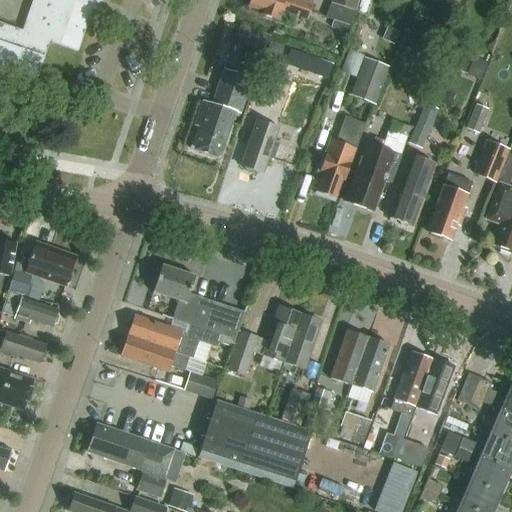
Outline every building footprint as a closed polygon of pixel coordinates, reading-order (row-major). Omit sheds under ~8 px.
[(0,71),(35,84),(50,42),(77,53),(95,0),(33,0),(22,32),(0,24),(0,71)] [(308,22),(313,7),(291,0),(251,0),(248,9),(262,13),(260,17),(278,23),(282,13),(308,22)] [(329,0),(329,4),(363,14),(367,0),(329,0)] [(430,0),(424,0),(417,17),(434,24),(443,5),(430,0)] [(347,27),(353,13),(328,4),(323,18),(333,22),(347,27)] [(333,22),(331,28),(344,33),(347,27),(333,22)] [(240,27),(238,43),(266,47),(269,32),(240,27)] [(386,30),(381,41),(393,46),(398,35),(386,30)] [(270,44),(267,55),(278,58),(282,48),(270,44)] [(393,67),(367,57),(352,93),(378,104),(393,67)] [(474,58),(466,76),(480,82),(488,64),(474,58)] [(282,71),(267,66),(256,98),(272,103),(282,71)] [(252,82),(235,76),(225,73),(213,106),(204,103),(195,128),(199,130),(192,151),(220,160),(236,115),(241,116),(252,82)] [(476,106),(466,130),(479,135),(488,111),(476,106)] [(351,164),(365,125),(345,119),(337,144),(331,142),(320,173),(325,175),(318,194),(335,200),(342,180),(345,181),(351,164)] [(410,145),(421,150),(431,125),(421,121),(410,145)] [(256,123),(242,168),(263,176),(269,160),(275,162),(280,146),(275,144),(279,132),(256,123)] [(401,156),(408,138),(386,130),(381,143),(392,147),(390,153),(368,145),(347,203),(373,213),(384,182),(393,185),(402,157),(401,156)] [(509,150),(486,141),(473,175),(496,184),(509,150)] [(413,227),(436,166),(412,157),(390,219),(400,223),(401,226),(406,228),(409,226),(413,227)] [(448,175),(444,187),(468,196),(471,187),(472,184),(448,175)] [(460,228),(466,211),(463,210),(468,196),(444,187),(439,201),(440,201),(428,233),(451,242),(457,226),(460,228)] [(511,253),(511,191),(501,187),(489,222),(501,226),(494,247),(511,253)] [(9,276),(15,243),(0,240),(0,288),(3,275),(9,276)] [(64,287),(75,257),(34,242),(25,267),(23,271),(64,287)] [(18,264),(15,273),(22,275),(22,274),(23,271),(25,267),(18,264)] [(236,342),(246,315),(190,297),(197,279),(163,268),(153,296),(179,304),(173,322),(188,327),(236,342)] [(10,288),(27,294),(32,278),(22,275),(15,273),(10,288)] [(1,315),(13,319),(29,323),(30,320),(51,327),(56,311),(10,296),(6,309),(4,308),(1,315)] [(285,364),(302,317),(281,310),(265,357),(285,364)] [(305,371),(322,324),(302,317),(285,364),(305,371)] [(236,342),(188,327),(186,335),(182,334),(182,335),(136,319),(130,338),(193,360),(205,364),(210,348),(216,349),(217,345),(233,350),(234,346),(236,342)] [(38,362),(44,346),(30,341),(31,339),(18,335),(17,337),(4,332),(4,334),(0,332),(0,351),(14,356),(14,354),(38,362)] [(259,338),(243,333),(229,372),(246,378),(259,338)] [(352,388),(369,340),(348,333),(331,381),(352,388)] [(205,364),(193,360),(130,338),(123,358),(169,374),(170,368),(188,374),(201,378),(206,364),(205,364)] [(373,395),(390,347),(369,340),(352,388),(373,395)] [(414,410),(431,361),(412,354),(395,403),(414,410)] [(437,418),(454,369),(431,361),(414,410),(437,418)] [(0,403),(15,409),(15,407),(22,410),(32,381),(30,380),(30,378),(0,368),(0,403)] [(215,383),(201,378),(188,374),(182,392),(210,401),(215,383)] [(482,379),(470,374),(457,403),(469,408),(482,379)] [(481,413),(484,405),(494,384),(482,379),(469,408),(481,413)] [(320,432),(332,392),(317,387),(305,427),(320,432)] [(511,417),(511,388),(507,399),(490,392),(484,405),(501,412),(511,417)] [(311,395),(292,389),(282,418),(300,425),(311,395)] [(239,399),(235,408),(248,412),(251,403),(239,399)] [(198,459),(292,490),(311,434),(216,403),(198,459)] [(511,444),(511,417),(501,412),(491,436),(511,444)] [(347,429),(344,439),(366,446),(374,422),(348,413),(344,428),(347,429)] [(163,482),(172,453),(104,430),(103,434),(97,433),(91,449),(97,451),(96,456),(144,472),(137,491),(161,499),(166,483),(163,482)] [(511,444),(491,436),(484,450),(446,434),(442,443),(511,472),(511,444)] [(421,469),(428,448),(397,437),(390,459),(421,469)] [(328,439),(325,448),(336,452),(339,443),(328,439)] [(502,496),(511,474),(511,472),(442,443),(438,452),(476,469),(470,483),(502,496)] [(0,470),(2,471),(9,452),(0,449),(0,470)] [(438,457),(434,466),(445,470),(449,461),(438,457)] [(404,511),(416,469),(392,463),(377,511),(404,511)] [(436,496),(440,487),(428,482),(424,491),(436,496)] [(472,511),(495,511),(502,496),(470,483),(460,507),(472,511)] [(190,511),(196,495),(176,488),(170,506),(187,511),(190,511)] [(433,505),(436,496),(424,491),(420,500),(433,505)] [(134,500),(129,511),(122,511),(75,495),(69,511),(166,511),(167,511),(134,500)]
